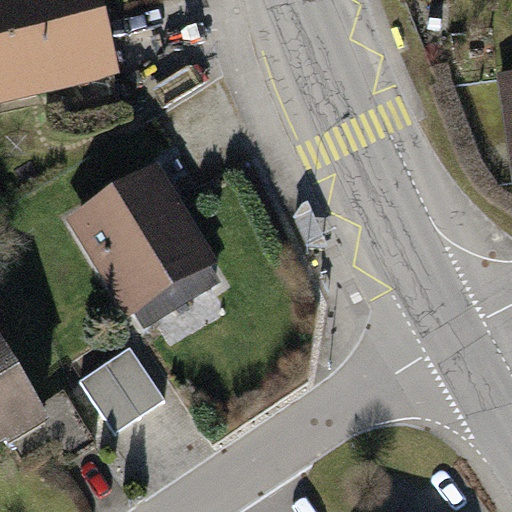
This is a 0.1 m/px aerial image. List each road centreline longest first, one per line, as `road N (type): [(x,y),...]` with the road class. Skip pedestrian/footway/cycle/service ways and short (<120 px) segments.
road 1 (primary): [(303,0),(412,261),(455,334)]
road 2 (residential): [(455,334),(181,511)]
